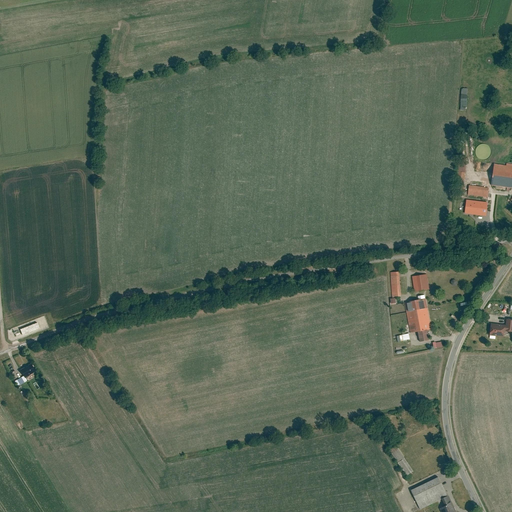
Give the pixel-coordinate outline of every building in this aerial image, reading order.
[(457,179),(465,180),(467,162),(459,162),(457,179)] [(496,164),(492,185),(511,188),(511,164),(507,164),(507,165),(496,164)] [(470,185),(469,194),(489,197),(490,187),(470,185)] [(468,200),(466,214),(487,216),(488,202),(468,200)] [(393,297),(402,296),(400,272),(391,272),(393,297)] [(413,276),(415,292),(431,289),(429,274),(413,276)] [(405,302),(411,333),(419,332),(421,341),(431,340),(429,329),(432,329),(426,295),(419,296),(420,300),(405,302)] [(492,324),(490,335),(505,337),(505,331),(511,331),(511,319),(507,319),(506,325),(492,324)] [(427,344),(429,350),(444,347),(443,342),(427,344)] [(35,373),(31,365),(20,371),(25,380),(29,377),(29,376),(35,373)] [(397,445),(390,449),(399,462),(406,457),(397,445)] [(406,457),(399,462),(408,475),(415,470),(406,457)] [(440,477),(412,490),(421,509),(443,499),(449,496),(440,477)] [(456,511),(449,496),(443,499),(447,506),(442,509),(443,511),(456,511)]
